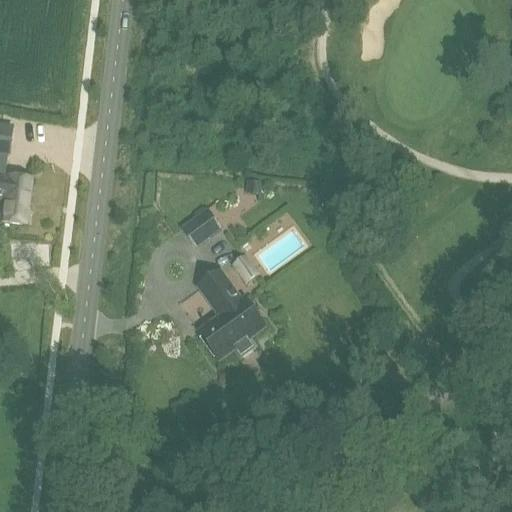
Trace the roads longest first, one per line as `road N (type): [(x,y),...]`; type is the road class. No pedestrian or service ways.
road 1 (tertiary): [(65,511),(122,0)]
road 2 (unclassified): [(277,511),(511,338)]
